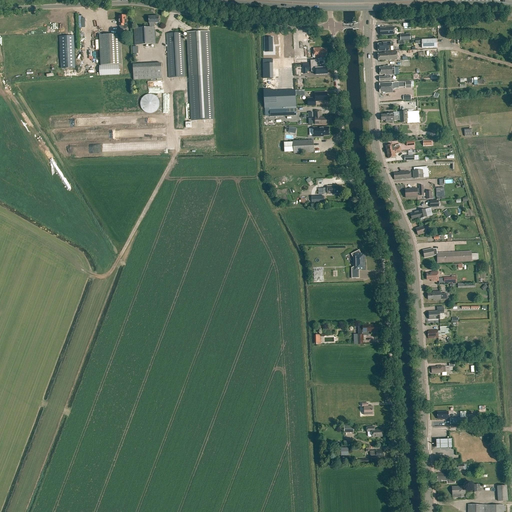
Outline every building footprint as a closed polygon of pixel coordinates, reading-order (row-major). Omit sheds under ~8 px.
[(149,24),(150,28),(134,28),(135,45),(155,44),(154,23),(159,23),(159,16),(148,17),(149,24)] [(385,28),(380,28),(380,35),(384,35),(395,35),(394,27),(385,27),(385,28)] [(187,33),(190,77),(192,121),(213,120),(209,31),(187,33)] [(182,33),(167,34),(169,78),(185,77),(182,33)] [(99,35),(100,66),(121,65),(120,34),(99,35)] [(273,37),(265,37),(265,52),(273,52),(273,37)] [(422,40),(422,48),(437,48),(437,39),(422,40)] [(382,44),(378,44),(378,51),(390,51),(390,47),(393,46),(393,42),(382,42),(382,44)] [(325,56),(327,56),(327,49),(322,49),(322,48),(313,48),(314,58),(325,57),(325,56)] [(379,54),(378,54),(378,61),(379,60),(385,60),(386,61),(397,60),(397,52),(385,52),(385,53),(379,54)] [(273,59),(263,59),(263,78),(273,78),(273,59)] [(310,63),(302,63),(302,66),(303,74),(307,74),(307,70),(311,70),(311,72),(316,72),(316,75),(327,74),(327,68),(318,68),(318,65),(318,60),(310,60),(310,63)] [(161,63),(133,65),(133,80),(162,78),(161,63)] [(384,67),(379,67),(380,75),(385,74),(385,75),(392,75),(395,75),(394,68),(392,68),(392,67),(392,66),(384,66),(384,67)] [(394,83),(379,83),(380,93),(385,93),(385,94),(392,93),(392,90),(394,90),(394,89),(398,89),(398,82),(394,82),(394,83)] [(264,109),(296,107),(295,91),(273,92),(273,90),(263,90),(264,109)] [(315,93),(315,98),(308,98),(308,106),(316,106),(315,102),(327,101),(327,94),(324,94),(324,92),(315,93)] [(140,102),(140,104),(140,105),(141,107),(142,109),(143,110),(144,111),(145,112),(147,113),(148,113),(150,114),(152,113),(153,113),(155,112),(156,111),(158,110),(159,109),(159,107),(160,105),(160,104),(160,102),(159,100),(159,99),(158,97),(156,96),(155,95),(153,94),(152,94),(150,94),(148,94),(147,95),(145,95),(144,96),(143,97),(142,99),(141,100),(140,102)] [(315,118),(311,118),(312,125),(315,125),(328,124),(328,123),(329,123),(328,118),(326,118),(326,117),(321,117),(321,116),(320,116),(320,111),(315,111),(315,116),(315,118)] [(419,123),(419,111),(400,112),(400,117),(393,117),(393,114),(390,114),(385,114),(385,115),(381,115),(381,121),(386,121),(396,121),(401,120),(401,123),(407,122),(407,123),(419,123)] [(329,127),(312,128),(313,138),(323,137),(323,136),(329,136),(329,127)] [(289,142),(284,143),(284,152),(294,152),(294,153),(314,152),(313,140),(293,141),(293,142),(289,142)] [(396,153),(401,152),(400,149),(387,152),(388,158),(396,157),(395,153),(396,152),(396,153)] [(427,178),(427,170),(413,171),(413,179),(427,178)] [(399,173),(394,173),(394,180),(411,178),(410,172),(405,172),(405,171),(399,172),(399,173)] [(323,189),(319,189),(319,196),(307,196),(307,206),(314,206),(314,205),(317,205),(317,204),(324,204),(324,196),(323,196),(323,194),(327,194),(335,194),(335,193),(341,192),(341,187),(339,187),(339,186),(327,186),(327,188),(323,188),(323,189)] [(412,188),(412,189),(405,190),(405,198),(417,197),(417,194),(420,194),(420,196),(423,195),(423,186),(419,186),(419,189),(417,189),(417,188),(412,188)] [(414,212),(415,213),(410,214),(411,219),(420,217),(420,218),(427,217),(425,209),(414,212)] [(418,235),(427,232),(429,231),(428,229),(426,230),(425,226),(416,229),(418,235)] [(432,249),(423,251),(424,258),(434,256),(432,249)] [(351,254),(355,263),(355,266),(351,268),(352,278),(359,278),(359,269),(365,269),(364,254),(361,254),(359,250),(351,254)] [(471,252),(436,253),(437,263),(472,261),(472,260),(478,260),(482,260),(482,253),(471,254),(471,252)] [(432,272),(432,273),(426,274),(427,280),(431,280),(431,281),(438,281),(438,272),(432,272)] [(433,292),(433,293),(427,293),(428,300),(434,299),(434,301),(441,300),(447,299),(446,293),(440,294),(440,291),(433,292)] [(429,312),(429,320),(440,319),(439,314),(444,314),(443,307),(437,307),(437,311),(429,312)] [(449,327),(440,327),(440,335),(448,335),(448,331),(449,331),(449,327)] [(428,330),(428,332),(427,332),(428,339),(438,338),(437,330),(428,330)] [(437,367),(431,367),(432,373),(442,373),(442,376),(446,376),(446,372),(450,372),(450,371),(452,371),(452,367),(454,367),(454,364),(449,364),(449,367),(445,367),(445,366),(442,366),(437,366),(437,367)] [(368,403),(362,404),(362,407),(364,407),(364,415),(373,415),(372,406),(368,406),(368,403)] [(381,429),(374,430),(374,427),(367,427),(367,432),(372,431),(372,438),(382,437),(381,429)] [(452,447),(451,439),(436,440),(436,448),(452,447)] [(437,475),(436,475),(437,481),(447,481),(447,484),(455,483),(455,478),(449,479),(449,476),(447,476),(446,473),(437,474),(437,475)] [(464,486),(452,487),(452,495),(461,495),(461,497),(465,497),(464,486)] [(497,502),(507,501),(506,486),(496,486),(497,502)]
